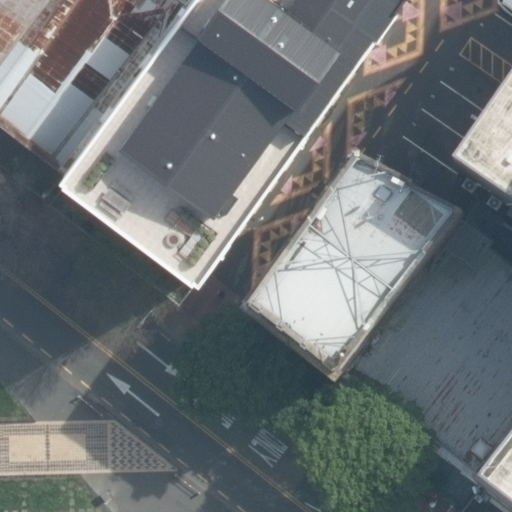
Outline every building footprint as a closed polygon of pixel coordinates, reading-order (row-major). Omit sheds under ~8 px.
[(0,0),(0,119),(71,175),(195,0),(0,0)] [(208,281),(408,0),(195,0),(71,175),(66,181),(208,281)] [(511,476),(493,501),(487,509),(490,511),(511,511),(511,97),(453,185),(511,224),(511,476)] [(351,391),(469,230),(364,173),(245,331),(341,404),(351,391)] [(493,501),(511,476),(511,277),(489,261),(497,250),(469,230),(351,391),(493,501)]
